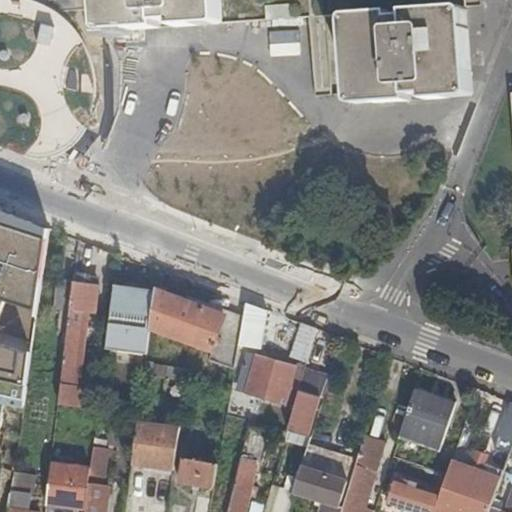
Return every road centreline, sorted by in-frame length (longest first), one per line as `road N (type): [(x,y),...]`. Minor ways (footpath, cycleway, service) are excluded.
road 1 (residential): [(0,180),(387,334)]
road 2 (residential): [(387,334),(395,299),(446,211),(497,79),(511,64)]
road 3 (residential): [(387,334),(511,379)]
